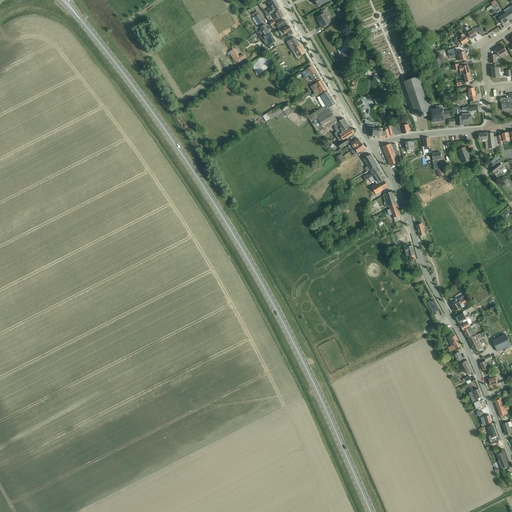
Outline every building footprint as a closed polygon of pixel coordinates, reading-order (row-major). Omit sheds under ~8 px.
[(268,10),(265,12),(267,16),(271,15),(270,14),(275,12),(275,11),(279,9),(280,8),(279,8),(274,0),(269,3),(271,7),(269,8),(269,9),(268,10),(269,11),(268,11),(268,10)] [(322,15),(317,18),(320,23),(319,24),(322,28),(330,23),(326,17),(329,16),(326,9),(324,11),(322,7),(319,9),(321,12),(321,13),(322,15)] [(272,14),(276,21),(284,17),(279,10),(274,13),(272,14)] [(510,20),(506,14),(505,12),(502,14),(503,15),(500,17),(498,14),(494,17),(498,24),(501,22),(503,24),(510,20)] [(254,14),(252,15),(253,18),(253,19),(257,26),(258,25),(261,30),(259,31),(260,32),(264,38),(265,37),(266,37),(270,34),(265,25),(262,27),(260,24),(264,22),(260,14),(255,17),(254,14)] [(284,21),(276,25),(278,29),(286,24),(284,21)] [(283,31),(280,32),(282,36),(285,35),(287,38),(289,37),(293,34),(289,26),(288,26),(282,30),(283,31)] [(468,27),(465,28),(468,33),(472,40),(478,36),(472,27),(469,29),(468,27)] [(459,30),(460,33),(462,35),(461,35),(463,38),(460,40),(459,39),(455,41),(458,46),(462,44),(463,45),(469,42),(461,29),(459,30)] [(275,42),(270,34),(266,37),(265,37),(264,38),(260,32),(257,34),(261,39),(263,38),(265,40),(263,42),(266,46),(270,44),(270,45),(275,42)] [(295,38),(287,42),(292,51),(293,53),(296,58),(304,54),(299,45),(295,38)] [(346,45),(337,50),(340,55),(349,50),(346,45)] [(500,57),(507,52),(503,45),(495,50),(498,54),(495,55),(491,55),(492,64),(496,63),(496,59),(499,56),(500,57)] [(230,51),(228,53),(235,64),(238,63),(245,57),(244,55),(239,58),(233,49),(230,51)] [(459,62),(467,60),(465,52),(460,53),(459,52),(456,53),(457,56),(460,55),(460,57),(458,58),(459,62)] [(262,54),(251,66),(258,72),(269,61),(262,54)] [(459,64),(453,65),(454,71),(458,70),(460,70),(460,72),(463,71),(464,75),(470,74),(468,66),(463,67),(462,66),(459,66),(459,64)] [(327,91),(321,81),(320,79),(319,79),(316,76),(316,74),(315,73),(316,72),(314,69),(312,66),(307,69),(311,75),(310,76),(313,81),(315,80),(317,83),(313,86),(311,87),(315,93),(311,95),(313,98),(316,97),(320,95),(327,91)] [(410,99),(412,102),(411,102),(411,103),(412,103),(413,105),(412,106),(413,106),(414,109),(413,109),(414,109),(415,112),(414,112),(415,113),(416,115),(416,116),(416,117),(416,116),(419,115),(419,116),(419,115),(420,118),(421,118),(422,117),(422,118),(423,117),(425,116),(425,117),(426,117),(426,116),(427,116),(428,116),(427,115),(427,113),(429,112),(430,112),(428,107),(431,106),(428,100),(427,101),(427,100),(426,100),(425,98),(426,98),(425,97),(424,95),(425,95),(424,94),(423,91),(424,91),(422,87),(421,84),(422,84),(421,81),(420,81),(420,80),(419,80),(418,78),(419,78),(419,77),(417,78),(417,76),(416,76),(414,70),(411,71),(413,77),(412,78),(412,80),(405,82),(405,83),(406,86),(407,89),(408,92),(407,92),(409,96),(410,99)] [(357,83),(371,77),(369,71),(354,78),(357,83)] [(374,75),(378,83),(382,81),(377,73),(374,75)] [(470,74),(464,75),(465,80),(457,82),(457,86),(467,84),(466,83),(472,82),(470,74)] [(462,98),(476,95),(474,88),(468,90),(469,93),(461,95),(462,98)] [(387,91),(373,99),(376,105),(390,97),(387,91)] [(328,109),(330,109),(336,105),(328,92),(317,98),(319,101),(323,108),(321,109),(323,111),(328,109)] [(509,98),(501,98),(501,99),(502,102),(502,111),(511,109),(511,100),(511,101),(511,100),(511,94),(509,94),(509,98)] [(477,101),(476,95),(462,98),(462,101),(470,99),(471,102),(470,102),(471,106),(477,104),(477,101)] [(270,118),(270,119),(276,116),(276,115),(283,111),(291,106),(289,102),(281,107),(279,105),(267,113),(270,118)] [(436,107),(436,110),(431,111),(432,122),(433,122),(434,123),(436,123),(437,122),(444,121),(444,119),(450,118),(449,111),(443,112),(443,109),(443,106),(436,107)] [(323,111),(321,109),(309,117),(318,133),(325,129),(326,130),(334,125),(338,123),(330,109),(328,109),(323,111)] [(276,115),(276,116),(277,117),(279,120),(284,116),(286,115),(283,111),(276,115)] [(471,123),(470,114),(462,115),(462,117),(456,118),(457,126),(461,126),(461,124),(464,124),(464,125),(471,124),(471,123)] [(344,119),(338,123),(334,125),(336,127),(335,128),(337,132),(335,134),(336,137),(343,133),(350,128),(344,119)] [(395,126),(394,126),(396,133),(397,136),(398,135),(411,133),(408,123),(398,125),(395,126)] [(382,139),(383,131),(383,130),(375,129),(375,126),(368,125),(368,128),(367,128),(367,130),(370,132),(370,130),(373,130),(372,137),(382,139)] [(383,131),(382,139),(390,137),(389,134),(393,134),(396,133),(394,126),(388,127),(383,128),(383,130),(383,131)] [(343,133),(336,137),(340,142),(338,144),(341,149),(350,143),(347,138),(354,134),(351,129),(343,133)] [(487,133),(478,134),(480,141),(483,140),(483,142),(486,141),(485,140),(488,140),(489,149),(496,148),(500,148),(499,145),(498,136),(494,137),(493,133),(487,134),(487,133)] [(355,149),(361,144),(358,139),(348,146),(349,148),(353,146),(355,149)] [(425,153),(429,153),(429,154),(432,153),(431,148),(430,139),(423,139),(424,146),(421,147),(422,155),(425,155),(425,153)] [(411,152),(411,150),(415,149),(414,142),(411,142),(405,143),(407,151),(407,152),(408,153),(410,153),(411,152)] [(361,144),(355,149),(351,151),(355,156),(365,149),(361,144)] [(391,144),(383,148),(387,156),(390,166),(398,163),(403,161),(398,151),(396,147),(397,147),(395,144),(392,145),(391,144)] [(463,164),(471,161),(465,147),(458,150),(463,164)] [(441,153),(432,154),(433,156),(433,160),(435,170),(436,170),(440,178),(445,176),(441,168),(440,168),(439,160),(442,159),(441,156),(441,153)] [(338,157),(336,158),(340,165),(346,161),(345,160),(342,155),(338,157)] [(369,171),(378,166),(372,156),(371,155),(369,156),(363,159),(368,167),(365,169),(367,172),(369,171)] [(495,168),(491,170),(496,176),(498,175),(499,176),(500,176),(504,173),(502,171),(506,169),(503,165),(502,166),(500,163),(501,163),(499,160),(492,165),(495,168)] [(369,174),(364,177),(366,181),(369,179),(381,172),(378,166),(370,171),(369,171),(371,174),(370,175),(369,174)] [(386,179),(381,172),(369,179),(371,183),(377,179),(379,183),(373,187),(376,194),(388,187),(384,180),(386,179)] [(390,206),(396,204),(392,192),(387,193),(383,195),(384,199),(386,202),(384,203),(385,207),(390,206)] [(400,216),(396,204),(390,206),(388,207),(389,209),(387,210),(389,216),(393,215),(394,218),(400,216)] [(422,224),(417,226),(420,236),(421,236),(425,234),(427,234),(427,231),(425,232),(422,224)] [(404,239),(396,243),(398,248),(405,245),(405,244),(411,242),(409,235),(408,235),(403,237),(404,239)] [(412,246),(405,248),(402,249),(403,253),(406,252),(407,256),(409,256),(410,261),(416,260),(412,246)] [(465,299),(463,296),(458,299),(460,302),(452,306),(456,312),(462,308),(460,305),(462,303),(463,304),(467,301),(465,299)] [(431,301),(427,303),(434,313),(436,311),(440,310),(434,301),(434,300),(431,302),(431,301)] [(468,316),(470,315),(469,313),(468,314),(466,310),(463,312),(464,313),(456,317),(461,326),(464,323),(462,321),(462,320),(466,318),(468,316)] [(464,323),(461,326),(463,330),(471,327),(470,324),(472,323),(468,316),(466,318),(466,319),(462,321),(464,323)] [(476,328),(474,325),(471,327),(463,330),(467,337),(472,335),(473,336),(476,334),(474,330),(476,328)] [(477,335),(475,336),(468,339),(473,349),(480,346),(477,340),(478,339),(477,335)] [(497,351),(511,345),(506,335),(492,341),(497,351)] [(455,336),(451,338),(449,339),(452,346),(449,347),(451,352),(461,347),(460,345),(455,336)] [(463,359),(460,352),(454,355),(458,362),(463,359)] [(472,372),(467,361),(462,363),(467,374),(472,372)] [(485,361),(480,363),(483,371),(489,368),(490,368),(488,362),(487,362),(486,363),(485,361)] [(491,378),(488,379),(490,383),(491,386),(494,384),(495,387),(499,386),(499,387),(505,385),(503,381),(498,383),(497,380),(496,377),(497,377),(495,373),(490,375),(491,378)] [(474,391),(469,393),(473,402),(474,402),(475,401),(475,400),(477,399),(482,397),(479,389),(477,390),(474,391)] [(505,406),(504,403),(502,397),(499,398),(500,399),(495,401),(501,420),(509,417),(507,410),(509,409),(507,405),(505,406)] [(485,418),(482,419),(480,420),(480,423),(483,422),(485,426),(488,425),(487,424),(492,422),(489,415),(485,417),(485,418)] [(508,422),(503,424),(506,435),(510,434),(511,433),(511,426),(511,425),(511,421),(508,422)] [(492,435),(488,437),(491,444),(499,441),(497,437),(493,425),(489,427),(491,431),(490,432),(492,435)] [(498,461),(502,469),(509,466),(503,452),(497,455),(499,460),(498,461)]
